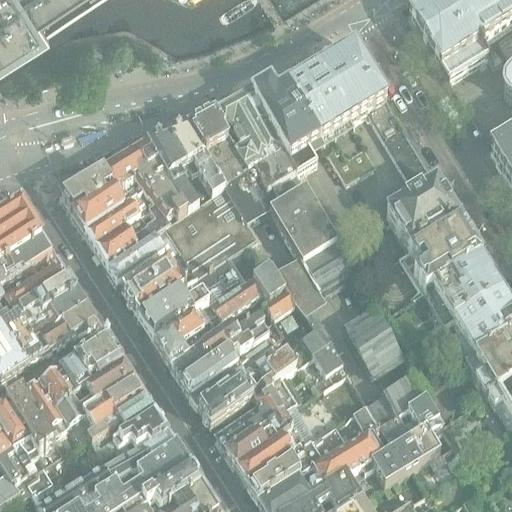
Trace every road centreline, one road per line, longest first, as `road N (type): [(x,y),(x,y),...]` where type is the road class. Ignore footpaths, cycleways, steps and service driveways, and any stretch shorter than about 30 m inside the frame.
road 1 (residential): [(10,167),(234,511)]
road 2 (residential): [(511,269),(357,19)]
road 3 (residential): [(112,121),(222,87),(357,19)]
